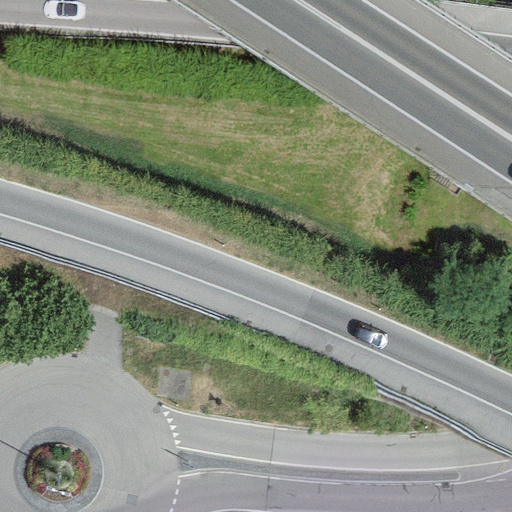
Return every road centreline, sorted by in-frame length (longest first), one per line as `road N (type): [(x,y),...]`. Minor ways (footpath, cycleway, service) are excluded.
road 1 (trunk): [(0,202),(229,279),(511,402)]
road 2 (trunk): [(511,48),(0,5)]
road 3 (primary): [(511,459),(298,452),(172,430),(118,410)]
road 4 (primary): [(148,511),(214,491),(454,500),(511,478)]
road 5 (trunk): [(294,0),(511,141)]
road 6 (primary): [(118,410),(78,389),(55,387),(0,412)]
